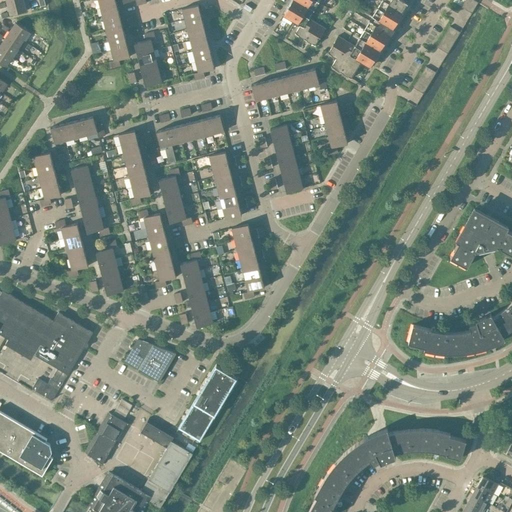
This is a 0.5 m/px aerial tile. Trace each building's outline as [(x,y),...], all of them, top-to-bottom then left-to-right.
[(22,0),(8,4),(10,14),(26,10),(23,0),(22,0)] [(309,18),(319,0),(292,0),(283,15),(300,25),(295,33),(315,45),(326,28),(309,18)] [(381,0),(372,16),(392,28),(408,3),(403,0),(381,0)] [(465,0),(461,7),(467,10),(472,0),(465,0)] [(472,0),(467,10),(472,13),(478,2),(474,0),(472,0)] [(101,17),(101,19),(119,14),(117,3),(100,8),(103,16),(101,17)] [(182,10),(185,19),(201,15),(198,4),(182,8),(182,9),(180,9),(180,11),(182,10)] [(104,20),(106,28),(122,24),(119,14),(101,19),(101,20),(104,20)] [(185,29),(185,30),(204,26),(201,15),(185,19),(187,28),(185,29)] [(336,57),(331,66),(351,78),(361,61),(369,66),(390,32),(370,20),(355,45),(338,35),(328,53),(336,57)] [(10,31),(23,40),(29,32),(16,22),(10,31)] [(106,38),(106,39),(125,35),(122,24),(106,28),(108,37),(106,38)] [(188,31),(190,40),(206,36),(204,26),(185,30),(186,32),(188,31)] [(444,36),(449,39),(455,29),(450,26),(444,36)] [(455,29),(449,39),(454,42),(460,32),(455,29)] [(4,39),(18,48),(23,40),(10,31),(4,39)] [(109,41),(111,49),(128,45),(125,35),(106,39),(107,41),(109,41)] [(190,49),(191,51),(209,46),(206,36),(190,40),(192,49),(190,49)] [(437,47),(442,50),(449,39),(444,36),(437,47)] [(0,45),(0,48),(12,57),(18,48),(4,39),(0,45)] [(137,54),(154,50),(151,39),(146,40),(134,43),(137,54)] [(442,50),(448,53),(454,42),(449,39),(442,50)] [(111,49),(114,60),(119,59),(130,56),(128,45),(111,49)] [(193,52),(195,61),(212,57),(209,46),(191,51),(191,53),(193,52)] [(0,60),(6,65),(12,57),(0,48),(0,60)] [(140,64),(158,60),(158,58),(156,58),(154,50),(137,54),(140,64)] [(195,61),(198,72),(203,71),(215,68),(212,57),(195,61)] [(140,64),(143,75),(159,71),(157,62),(159,61),(158,60),(140,64)] [(420,76),(425,79),(431,69),(426,66),(420,76)] [(304,71),(308,87),(319,84),(318,79),(315,68),(304,71)] [(425,79),(430,82),(436,72),(431,69),(425,79)] [(143,75),(145,86),(162,82),(162,81),(164,81),(163,79),(161,80),(159,71),(143,75)] [(294,73),(298,92),(300,91),(300,89),(308,87),(304,71),(294,73)] [(283,76),(287,92),(296,90),(297,92),(298,92),(294,73),(283,76)] [(273,79),(278,97),(279,97),(279,94),(287,92),(283,76),(273,79)] [(413,87),(418,90),(425,79),(420,76),(413,87)] [(262,81),(267,98),(275,95),(276,98),(278,97),(273,79),(262,81)] [(418,90),(424,93),(430,82),(425,79),(418,90)] [(256,100),(256,102),(258,102),(258,100),(267,98),(262,81),(251,84),(256,100)] [(321,106),(323,115),(339,111),(337,100),(320,104),(320,105),(318,105),(319,107),(321,106)] [(323,125),(324,126),(342,121),(339,111),(323,115),(325,124),(323,125)] [(209,117),(213,133),(222,131),(223,133),(225,133),(224,131),(220,114),(209,117)] [(82,119),(87,135),(97,132),(96,127),(93,116),(82,119)] [(199,120),(203,138),(205,138),(205,136),(213,133),(209,117),(199,120)] [(72,121),(77,140),(79,139),(78,137),(87,135),(82,119),(72,121)] [(188,123),(192,139),(201,137),(202,139),(203,138),(199,120),(188,123)] [(62,124),(66,140),(74,138),(75,140),(77,140),(72,121),(62,124)] [(326,127),(329,136),(345,132),(342,121),(324,126),(324,128),(326,127)] [(178,125),(182,144),(184,143),(184,141),(192,139),(188,123),(178,125)] [(51,127),(55,143),(66,140),(62,124),(51,127)] [(270,128),(273,139),(289,135),(287,126),(289,125),(289,124),(287,124),(286,124),(270,128)] [(167,128),(171,144),(180,142),(181,144),(182,144),(178,125),(167,128)] [(165,149),(169,163),(176,161),(171,144),(167,128),(156,131),(161,147),(168,145),(168,148),(165,149)] [(119,136),(121,145),(138,141),(135,130),(119,134),(116,135),(117,136),(119,136)] [(329,136),(331,147),(336,146),(348,143),(345,132),(329,136)] [(273,139),(276,150),(294,145),(294,143),(292,144),(289,135),(273,139)] [(121,154),(122,156),(140,151),(138,141),(121,145),(124,154),(121,154)] [(276,150),(278,160),(295,156),(292,147),(295,147),(294,145),(276,150)] [(124,157),(127,166),(143,162),(140,151),(122,156),(122,158),(124,157)] [(210,157),(212,166),(228,162),(225,151),(209,155),(207,156),(207,158),(210,157)] [(34,156),(37,167),(53,162),(50,152),(39,154),(34,156)] [(278,160),(281,171),(300,166),(299,164),(297,165),(295,156),(278,160)] [(37,176),(37,178),(56,173),(53,162),(37,167),(39,175),(37,176)] [(127,175),(127,177),(146,172),(143,162),(127,166),(129,174),(127,175)] [(212,175),(212,177),(231,172),(228,162),(212,166),(214,175),(212,175)] [(74,179),(90,175),(87,164),(82,166),(71,169),(74,179)] [(281,171),(284,181),(300,177),(298,168),(300,168),(300,166),(281,171)] [(162,190),(178,186),(175,175),(180,174),(178,168),(169,170),(170,176),(159,179),(162,190)] [(130,178),(132,187),(148,182),(146,172),(127,177),(128,179),(130,178)] [(215,178),(217,187),(234,183),(231,172),(212,177),(213,179),(215,178)] [(40,179),(42,188),(58,183),(56,173),(37,178),(38,179),(40,179)] [(77,190),(95,185),(95,183),(92,184),(90,175),(74,179),(77,190)] [(284,181),(287,192),(303,188),(305,187),(305,185),(302,186),(300,177),(284,181)] [(132,187),(135,197),(140,196),(151,193),(148,182),(132,187)] [(42,188),(45,198),(50,197),(61,194),(58,183),(42,188)] [(217,196),(218,198),(236,193),(234,183),(217,187),(220,196),(217,196)] [(79,200),(96,196),(93,187),(95,187),(95,185),(77,190),(79,200)] [(164,201),(183,196),(182,194),(180,195),(178,186),(162,190),(164,201)] [(220,199),(223,208),(239,204),(236,193),(218,198),(218,200),(220,199)] [(82,211),(100,206),(100,204),(98,205),(96,196),(79,200),(82,211)] [(167,211),(183,207),(181,198),(183,198),(183,196),(164,201),(167,211)] [(0,209),(8,208),(5,197),(0,198),(0,209)] [(223,218),(223,219),(225,219),(242,215),(239,204),(223,208),(225,217),(223,218)] [(85,221),(101,217),(99,208),(101,208),(100,206),(82,211),(85,221)] [(170,222),(181,219),(186,218),(183,207),(167,211),(170,222)] [(0,220),(13,217),(12,216),(10,216),(8,208),(0,209),(0,220)] [(450,257),(467,266),(474,253),(499,247),(511,253),(511,231),(507,229),(508,227),(477,209),(476,210),(474,208),(473,211),(472,211),(456,241),(458,242),(450,257)] [(144,217),(147,228),(163,223),(160,213),(149,215),(144,217)] [(0,220),(0,231),(13,228),(11,220),(13,219),(13,217),(0,220)] [(87,232),(99,229),(104,228),(101,217),(85,221),(87,232)] [(61,227),(64,238),(80,234),(77,223),(66,225),(61,227)] [(147,237),(147,239),(166,234),(163,223),(147,228),(149,236),(147,237)] [(232,229),(235,238),(251,234),(248,223),(232,227),(232,228),(230,228),(230,230),(232,229)] [(0,231),(0,243),(16,239),(18,239),(17,237),(16,237),(13,228),(0,231)] [(64,247),(64,249),(83,244),(80,234),(64,238),(66,246),(64,247)] [(150,240),(152,249),(168,244),(166,234),(147,239),(148,240),(150,240)] [(235,248),(235,249),(254,245),(251,234),(235,238),(237,247),(235,248)] [(67,250),(69,259),(86,255),(83,244),(64,249),(65,250),(67,250)] [(152,258),(152,260),(171,255),(168,244),(152,249),(154,257),(152,258)] [(238,251),(240,259),(256,255),(254,245),(235,249),(236,251),(238,251)] [(99,262),(115,258),(112,247),(107,248),(96,251),(99,262)] [(69,259),(72,269),(77,268),(88,265),(86,255),(69,259)] [(155,261),(157,269),(174,265),(171,255),(152,260),(153,261),(155,261)] [(240,269),(240,270),(259,266),(256,255),(240,259),(242,268),(240,269)] [(101,273),(120,268),(120,266),(117,267),(115,258),(99,262),(101,273)] [(183,274),(200,270),(197,259),(192,260),(180,263),(183,274)] [(157,269),(160,280),(165,279),(176,276),(174,265),(157,269)] [(243,271),(245,280),(262,276),(259,266),(240,270),(241,272),(243,271)] [(101,273),(104,283),(121,279),(118,270),(120,270),(120,268),(101,273)] [(186,284),(204,280),(204,278),(202,278),(200,270),(183,274),(186,284)] [(245,280),(248,291),(253,290),(264,287),(262,276),(245,280)] [(104,283),(107,294),(123,290),(125,289),(125,287),(123,288),(121,279),(104,283)] [(189,295),(205,291),(203,282),(205,281),(204,280),(186,284),(189,295)] [(0,333),(18,345),(16,349),(21,352),(24,348),(57,368),(48,384),(38,378),(32,389),(51,400),(67,374),(68,374),(93,332),(58,312),(53,320),(3,290),(2,292),(0,290),(0,333)] [(189,295),(191,305),(210,301),(209,299),(207,299),(205,291),(189,295)] [(191,305),(194,316),(210,312),(208,303),(210,302),(210,301),(191,305)] [(425,347),(424,349),(433,351),(442,353),(451,353),(460,353),(468,352),(477,350),(486,348),(492,346),(498,343),(503,340),(505,339),(503,334),(511,330),(511,328),(511,301),(510,304),(504,309),(499,313),(492,317),(491,313),(486,316),(481,318),(476,320),(477,322),(469,325),(470,330),(463,331),(456,332),(449,332),(442,331),(435,330),(431,329),(413,324),(408,343),(425,347)] [(194,316),(197,326),(197,327),(213,322),(215,322),(215,320),(213,321),(210,312),(194,316)] [(125,361),(159,381),(176,353),(138,339),(125,361)] [(199,440),(200,441),(238,376),(237,376),(237,377),(216,365),(217,364),(216,364),(178,428),(179,428),(199,440)] [(97,463),(77,496),(103,511),(115,511),(134,482),(117,472),(133,444),(127,440),(141,417),(106,396),(85,431),(84,432),(102,442),(91,459),(97,463)] [(0,449),(42,475),(53,457),(49,455),(52,451),(50,443),(46,441),(47,438),(0,410),(0,449)] [(168,442),(128,510),(131,511),(165,511),(202,450),(158,424),(153,433),(162,439),(168,442)] [(308,511),(310,511),(329,511),(334,504),(333,504),(342,488),(347,481),(352,475),(357,469),(363,464),(369,459),(373,464),(379,460),(381,462),(385,460),(390,458),(396,456),(395,453),(402,451),(410,450),(418,449),(426,450),(434,451),(436,451),(440,452),(443,453),(461,458),(466,440),(449,435),(450,433),(441,430),(433,429),(424,428),(414,428),(403,429),(393,431),(389,433),(387,428),(380,430),(374,433),(368,436),(361,439),(355,444),(349,448),(342,455),(335,462),(329,470),(324,479),(314,495),(317,496),(308,511)] [(483,474),(477,484),(493,493),(498,483),(483,474)] [(477,484),(472,494),(488,503),(493,493),(477,484)] [(472,494),(467,503),(482,511),(488,503),(472,494)] [(482,511),(467,503),(462,511),(482,511)]
